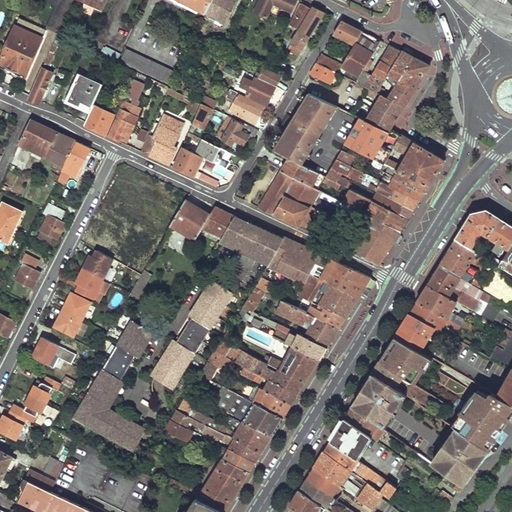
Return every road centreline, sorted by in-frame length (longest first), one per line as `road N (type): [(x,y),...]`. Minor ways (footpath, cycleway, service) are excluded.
road 1 (primary): [(257,511),(396,284)]
road 2 (residential): [(0,377),(116,149)]
road 3 (residential): [(226,199),(341,10)]
road 4 (residential): [(396,284),(226,199)]
road 5 (residential): [(226,199),(116,149)]
